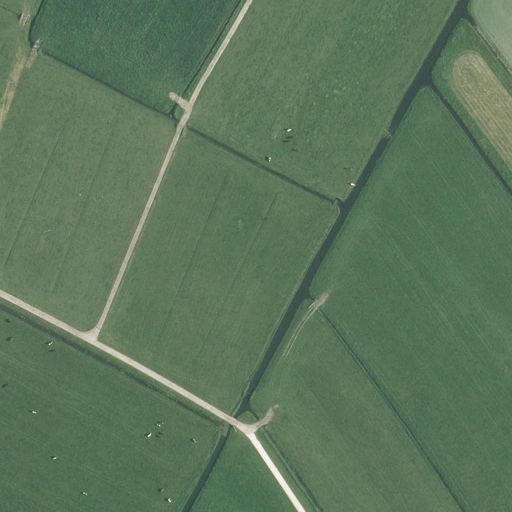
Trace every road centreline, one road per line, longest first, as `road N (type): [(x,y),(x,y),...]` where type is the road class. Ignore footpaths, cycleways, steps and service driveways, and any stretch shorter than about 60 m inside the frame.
road 1 (track): [(248,0),(189,103),(91,342),(0,291)]
road 2 (track): [(308,315),(283,357),(271,411),(248,428),(91,342)]
road 3 (track): [(312,307),(308,315),(363,378),(450,511)]
